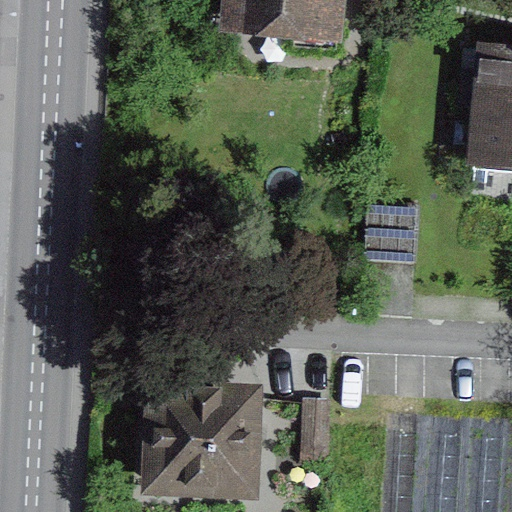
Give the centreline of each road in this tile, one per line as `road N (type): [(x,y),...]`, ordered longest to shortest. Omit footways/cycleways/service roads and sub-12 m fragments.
road 1 (residential): [(41,318),(511,340)]
road 2 (secondary): [(55,0),(41,318)]
road 3 (secondary): [(41,318),(31,511)]
